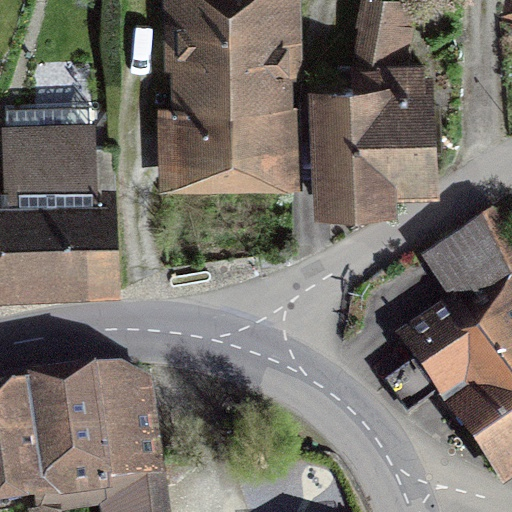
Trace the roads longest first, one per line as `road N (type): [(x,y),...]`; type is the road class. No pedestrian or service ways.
road 1 (tertiary): [(511,155),(291,298),(254,349)]
road 2 (tertiary): [(254,349),(142,328),(66,326),(0,342)]
road 3 (tertiary): [(254,349),(344,409),(409,488)]
